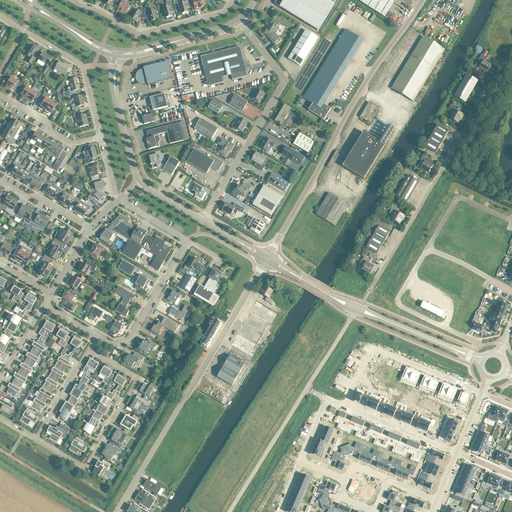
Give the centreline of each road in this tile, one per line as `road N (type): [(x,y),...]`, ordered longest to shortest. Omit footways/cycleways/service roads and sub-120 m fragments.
road 1 (tertiary): [(115,511),(265,261)]
road 2 (unclassified): [(278,239),(370,73),(422,0)]
road 3 (residential): [(387,259),(511,49)]
road 4 (residential): [(201,220),(281,86),(279,71),(239,21)]
road 5 (residential): [(36,439),(85,468),(135,383),(88,350)]
road 6 (residential): [(345,405),(372,347),(481,392)]
road 7 (residential): [(71,0),(137,33),(223,12),(232,0)]
road 8 (residential): [(100,137),(80,63),(0,16)]
road 9 (unclassified): [(229,511),(306,388)]
road 10 (residential): [(96,336),(109,343),(130,337),(184,243)]
road 11 (tertiary): [(139,179),(115,96),(116,56)]
road 12 (residential): [(458,453),(345,405)]
